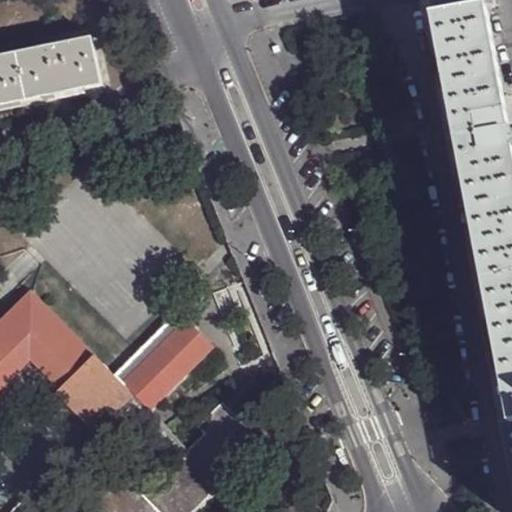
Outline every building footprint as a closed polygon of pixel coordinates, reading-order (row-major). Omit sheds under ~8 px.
[(510,425),(511,424),(511,132),(511,133),(510,126),(487,10),(432,20),(435,37),(441,63),(445,84),(450,113),(455,138),(506,403),(510,425)] [(0,109),(101,90),(91,41),(0,59),(0,109)] [(0,389),(28,362),(56,390),(53,394),(93,432),(131,394),(148,411),(212,348),(177,313),(113,376),(28,292),(0,319),(0,389)] [(38,506),(132,413),(178,459),(187,450),(148,411),(131,394),(93,432),(29,497),(30,499),(38,506)] [(193,511),(237,469),(225,456),(249,431),(220,403),(196,428),(202,435),(187,450),(178,459),(140,497),(109,466),(62,511),(43,511),(38,506),(30,499),(16,511),(193,511)]
